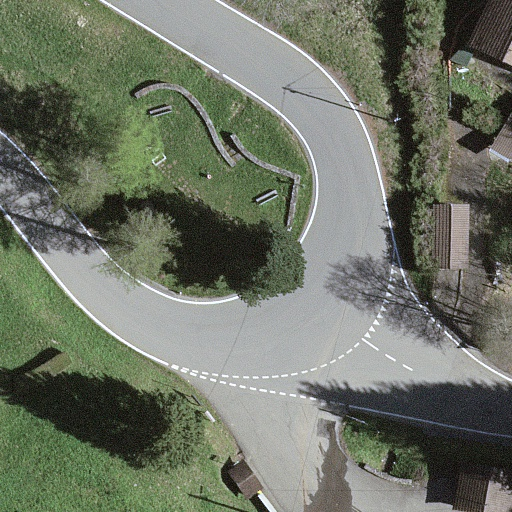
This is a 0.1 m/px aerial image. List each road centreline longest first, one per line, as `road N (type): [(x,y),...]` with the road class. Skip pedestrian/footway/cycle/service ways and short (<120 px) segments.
road 1 (tertiary): [(330,305),(295,332),(262,341),(225,343),(160,324),(102,285),(0,164)]
road 2 (tertiary): [(161,0),(285,78),(336,140),(354,182),(359,223),(350,271),(330,305)]
road 3 (tertiary): [(330,305),(402,365),(461,398),(511,408)]
